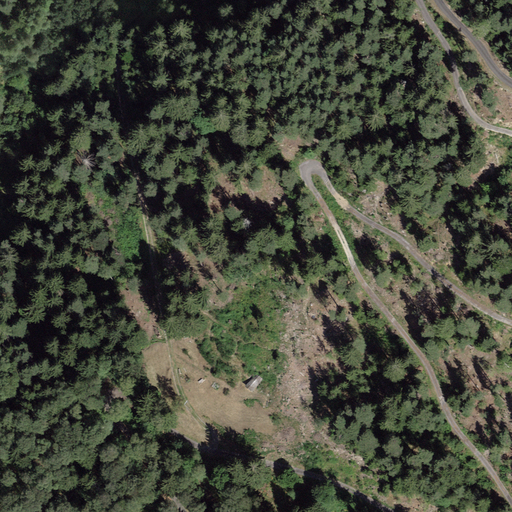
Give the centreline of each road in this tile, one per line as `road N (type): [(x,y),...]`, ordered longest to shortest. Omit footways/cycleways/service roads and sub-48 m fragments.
road 1 (unclassified): [(511,324),(352,209),(314,167),(306,170),(358,277),(429,366),(449,419),(511,502)]
road 2 (track): [(216,452),(214,436),(177,388),(117,88),(124,29),(147,0)]
road 3 (unclassified): [(390,511),(317,475),(204,449),(114,392),(108,402),(115,417),(183,511)]
road 4 (unclassified): [(419,0),(452,59),(466,107),(486,127),(511,132)]
